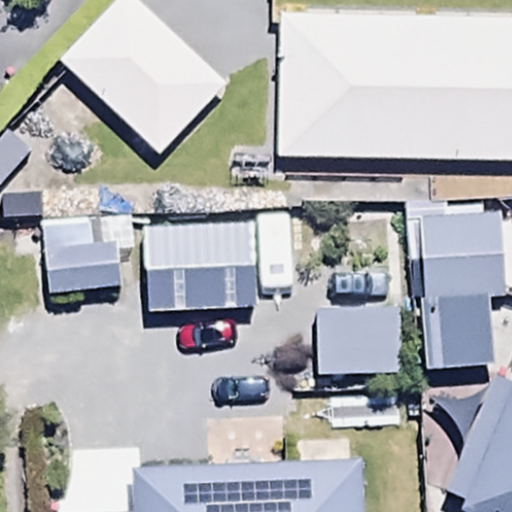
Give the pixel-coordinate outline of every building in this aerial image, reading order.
[(218,86),(124,0),(101,0),(44,63),(150,160),(218,86)] [(511,20),(273,16),(270,159),(511,164),(511,20)] [(413,305),(439,304),(440,318),(460,317),(459,303),(498,302),(495,214),(409,218),(413,305)] [(39,292),(109,289),(108,246),(89,246),(88,223),(36,225),(39,292)] [(511,511),(511,367),(503,388),(485,381),(434,508),(443,511),(511,511)] [(355,511),(353,445),(284,447),(283,420),(206,423),(208,466),(124,470),(125,511),(355,511)]
